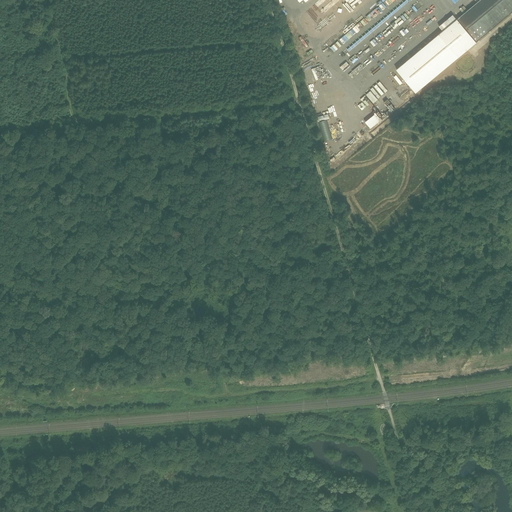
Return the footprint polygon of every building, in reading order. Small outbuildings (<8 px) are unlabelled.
[(394,68),(415,92),(511,11),(511,0),(477,0),(456,18),(452,13),(438,25),(438,27),(439,29),(441,29),(394,68)] [(372,10),(361,21),(365,25),(376,14),(372,10)] [(391,24),(395,29),(404,20),(400,16),(391,24)] [(351,36),(363,26),(359,22),(354,26),(356,28),(354,29),(353,28),(349,31),(352,34),(350,36),(351,36)] [(333,38),(336,36),(338,39),(345,33),(343,31),(338,35),(333,29),(329,33),(333,38)] [(395,57),(406,48),(402,44),(391,52),(395,57)] [(338,82),(326,84),(327,93),(335,91),(334,87),(339,87),(338,82)] [(343,99),(332,102),(335,113),(346,110),(343,99)] [(366,131),(377,120),(371,114),(358,127),(360,129),(362,127),(366,131)] [(316,119),(319,130),(330,126),(327,115),(316,119)] [(334,128),(320,132),(321,138),(336,133),(334,128)] [(322,140),(324,145),(338,140),(336,134),(322,140)]
